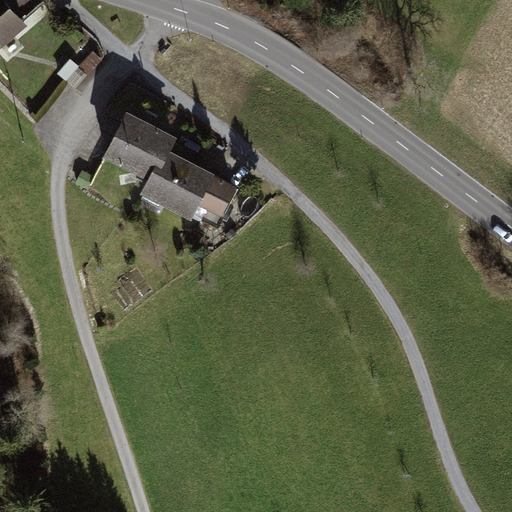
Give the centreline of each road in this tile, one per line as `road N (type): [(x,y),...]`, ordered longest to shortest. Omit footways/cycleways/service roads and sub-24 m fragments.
road 1 (track): [(181,12),(127,60),(279,178),(370,279),(399,323),(474,511)]
road 2 (track): [(141,511),(61,239),(61,162),(91,100),(127,60)]
road 3 (secondary): [(181,12),(281,60),(511,233)]
